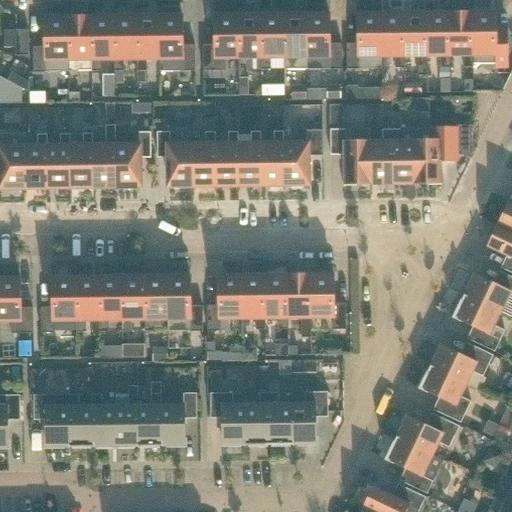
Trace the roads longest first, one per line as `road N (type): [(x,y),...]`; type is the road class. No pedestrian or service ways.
road 1 (residential): [(450,240),(183,241),(139,222),(0,224)]
road 2 (residential): [(328,499),(92,502),(49,482),(0,483)]
road 3 (residential): [(328,499),(423,279),(450,240)]
road 4 (residential): [(450,240),(511,110)]
